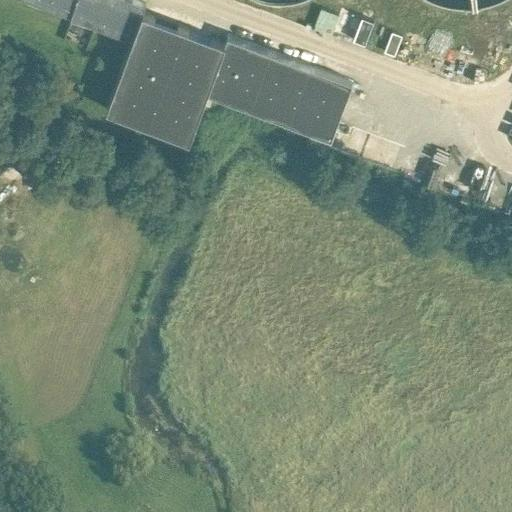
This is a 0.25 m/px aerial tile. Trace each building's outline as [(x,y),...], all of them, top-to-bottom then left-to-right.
[(28,0),(132,38),(146,3),(138,0),(28,0)] [(332,29),(364,41),(373,19),(341,6),(332,29)] [(335,97),(343,76),(298,59),(290,80),(335,97)] [(356,82),(346,78),(339,98),(349,101),(356,82)] [(36,160),(0,126),(0,150),(24,173),(36,160)] [(56,189),(55,172),(30,173),(31,190),(56,189)]
